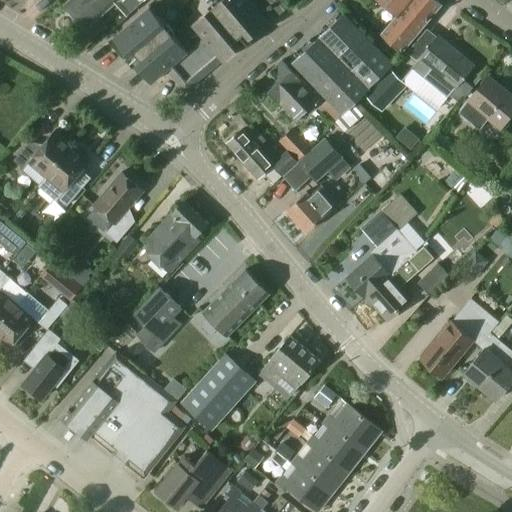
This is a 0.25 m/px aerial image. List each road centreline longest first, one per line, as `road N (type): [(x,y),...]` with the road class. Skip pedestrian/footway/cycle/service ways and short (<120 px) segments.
road 1 (tertiary): [(430,426),(169,139)]
road 2 (residential): [(169,139),(326,0)]
road 3 (tertiary): [(169,139),(0,25)]
